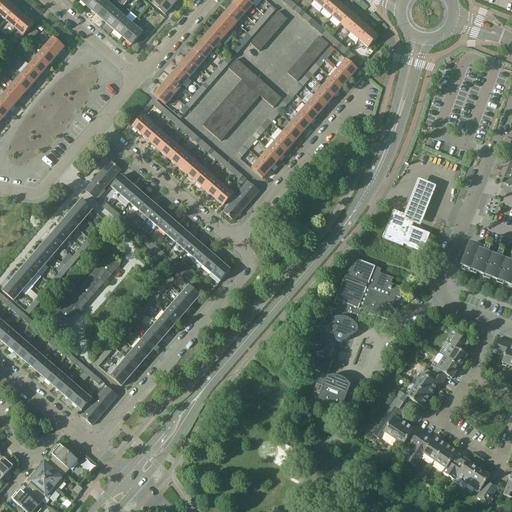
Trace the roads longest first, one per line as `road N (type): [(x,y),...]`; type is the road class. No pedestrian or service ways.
road 1 (secondary): [(130,482),(359,203),(391,140),(419,38)]
road 2 (residential): [(92,449),(252,261),(233,241)]
road 3 (residential): [(233,241),(367,87)]
road 4 (residential): [(233,241),(99,123)]
road 5 (residential): [(468,377),(441,421),(500,462),(511,435)]
road 6 (residential): [(491,319),(439,294),(465,223)]
road 7 (residential): [(0,188),(33,191),(99,123)]
